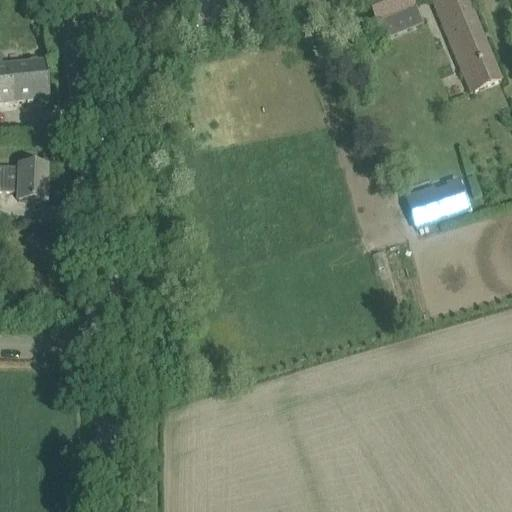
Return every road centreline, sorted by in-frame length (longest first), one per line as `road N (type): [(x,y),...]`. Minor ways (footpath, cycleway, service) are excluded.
road 1 (tertiary): [(104,511),(95,219),(74,45)]
road 2 (unclassified): [(281,0),(74,45)]
